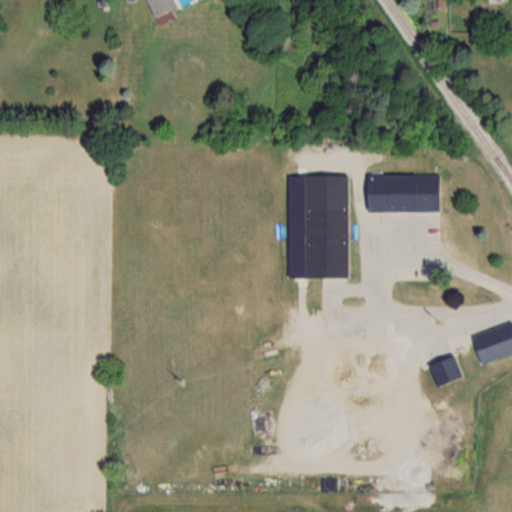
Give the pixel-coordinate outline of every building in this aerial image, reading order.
[(145,0),(154,16),(173,6),(169,0),(145,0)] [(440,174),(363,174),(363,212),(440,212),(440,174)] [(301,175),(301,278),(348,277),(348,175),(301,175)] [(511,321),(468,336),(478,364),(511,353),(511,321)] [(431,370),(443,389),(463,376),(451,357),(431,370)]
